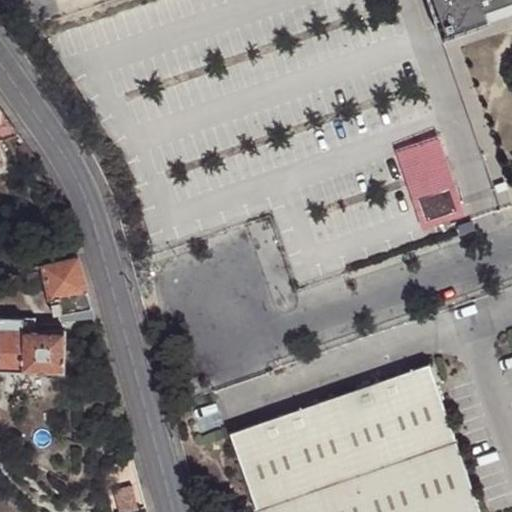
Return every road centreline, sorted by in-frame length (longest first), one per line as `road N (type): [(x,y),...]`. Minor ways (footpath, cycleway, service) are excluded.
road 1 (unclassified): [(0,57),(83,184),(174,511)]
road 2 (unclassified): [(184,274),(204,330),(236,345),(511,249)]
